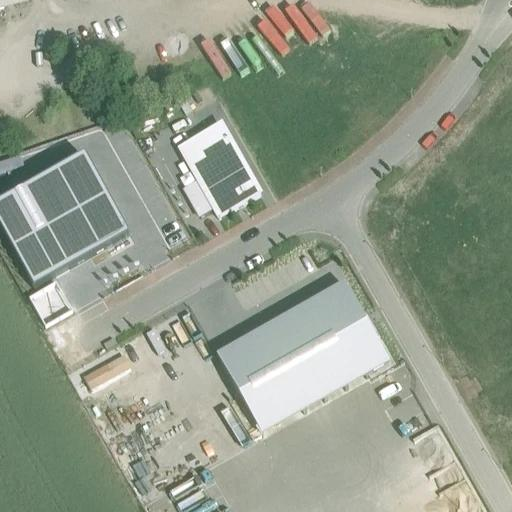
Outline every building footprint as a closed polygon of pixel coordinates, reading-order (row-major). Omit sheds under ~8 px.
[(221,130),(179,153),(219,223),(261,199),(221,130)] [(86,162),(0,210),(0,233),(34,293),(129,239),(86,162)] [(198,186),(183,194),(199,222),(214,214),(198,186)] [(390,369),(362,320),(345,289),(259,338),(304,418),(376,377),(390,369)] [(259,338),(217,361),(262,442),(304,418),(259,338)] [(123,360),(83,382),(90,394),(129,372),(123,360)]
